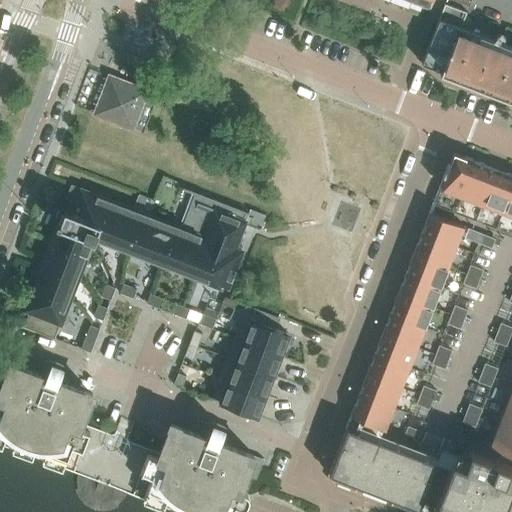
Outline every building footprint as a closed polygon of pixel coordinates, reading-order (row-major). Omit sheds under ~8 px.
[(430,9),(433,0),(411,0),(411,1),(430,9)] [(511,46),(461,27),(467,11),(444,3),(421,63),(511,98),(511,46)] [(143,116),(140,115),(150,89),(108,73),(92,115),(137,132),(143,116)] [(475,161),(453,152),(440,186),(441,187),(450,191),(461,195),(475,161)] [(475,161),(461,195),(472,199),(481,203),(495,168),(475,161)] [(511,175),(495,168),(481,203),(491,206),(502,211),(511,184),(511,175)] [(511,184),(502,211),(511,214),(511,184)] [(22,324),(21,326),(55,338),(55,337),(60,323),(61,324),(94,236),(228,288),(230,282),(242,251),(235,248),(246,221),(249,213),(183,188),(183,189),(195,194),(182,228),(81,188),(80,190),(72,212),(63,209),(59,221),(56,220),(55,224),(57,225),(50,241),(24,310),(29,312),(24,325),(22,324)] [(462,229),(464,226),(431,213),(430,213),(422,233),(456,246),(462,229)] [(456,246),(422,233),(414,253),(448,266),(456,246)] [(482,233),(478,243),(491,248),(495,239),(482,233)] [(414,253),(406,273),(440,286),(448,266),(414,253)] [(466,274),(479,279),(483,270),(470,264),(466,274)] [(433,306),(440,286),(406,273),(398,293),(433,306)] [(466,274),(463,283),(476,288),(479,279),(466,274)] [(101,296),(111,300),(115,288),(106,284),(101,296)] [(120,293),(133,298),(137,289),(123,284),(120,293)] [(425,326),(433,306),(398,293),(391,313),(425,326)] [(147,303),(160,309),(164,299),(150,294),(147,303)] [(173,313),(186,319),(190,309),(176,304),(173,313)] [(93,317),(103,320),(107,308),(98,305),(93,317)] [(464,319),(467,310),(454,305),(451,314),(464,319)] [(220,402),(257,416),(268,386),(270,387),(279,364),(277,364),(288,334),(274,328),(277,319),(278,319),(278,317),(248,306),(247,307),(212,399),(220,402)] [(417,347),(425,326),(391,313),(383,333),(417,347)] [(199,323),(212,329),(216,319),(202,314),(199,323)] [(451,314),(447,324),(460,329),(464,319),(451,314)] [(510,337),(511,331),(511,327),(500,322),(497,332),(510,337)] [(86,337),(95,341),(100,329),(90,325),(86,337)] [(202,334),(194,331),(189,343),(198,347),(202,334)] [(497,332),(493,341),(506,346),(510,337),(497,332)] [(409,367),(417,347),(383,333),(375,353),(409,367)] [(81,349),(91,352),(95,341),(86,337),(81,349)] [(198,347),(189,343),(185,356),(193,359),(198,347)] [(435,354),(448,359),(452,350),(439,345),(435,354)] [(401,387),(409,367),(375,353),(367,374),(401,387)] [(435,354),(431,364),(445,369),(448,359),(435,354)] [(41,374),(0,358),(0,444),(177,511),(232,511),(233,511),(243,511),(249,500),(249,496),(247,493),(244,491),(241,490),(246,476),(256,480),(264,459),(222,443),(227,431),(206,423),(201,435),(171,424),(159,453),(81,423),(92,394),(62,382),(67,370),(46,362),(41,374)] [(494,377),(498,368),(485,363),(481,372),(494,377)] [(481,372),(477,382),(490,387),(494,377),(481,372)] [(174,385),(182,388),(186,376),(178,373),(174,385)] [(393,407),(401,387),(367,374),(359,394),(393,407)] [(433,400),(436,390),(423,385),(419,395),(433,400)] [(359,394),(351,415),(385,429),(385,428),(393,407),(359,394)] [(419,395),(416,404),(429,409),(433,400),(419,395)] [(478,418),(482,408),(469,403),(465,413),(478,418)] [(511,431),(511,408),(504,405),(496,426),(511,431)] [(465,413),(462,422),(475,427),(478,418),(465,413)] [(502,511),(511,486),(511,467),(470,451),(469,452),(449,444),(448,443),(440,463),(436,462),(418,455),(423,443),(385,428),(385,429),(351,415),(349,421),(354,422),(351,429),(346,427),(327,478),(414,511),(416,511),(417,511),(419,511),(502,511)] [(407,426),(404,435),(417,440),(418,438),(421,431),(407,426)] [(511,431),(496,426),(489,446),(511,454),(511,431)]
